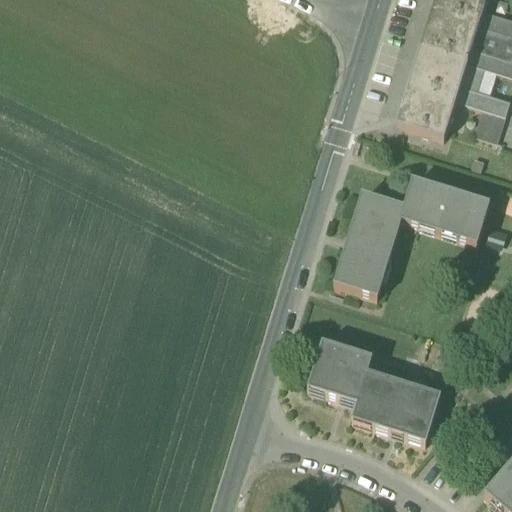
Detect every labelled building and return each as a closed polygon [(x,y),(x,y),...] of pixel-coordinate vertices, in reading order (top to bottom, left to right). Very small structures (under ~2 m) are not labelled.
[(442,0),(436,21),(478,34),(483,19),(488,0),(442,0)] [(496,23),(483,19),(478,34),(491,38),(496,23)] [(436,21),(425,58),(467,71),(478,34),(436,21)] [(181,160),(252,194),(268,160),(243,148),(281,71),(289,75),(302,48),(248,22),(181,160)] [(491,38),(511,44),(511,27),(496,23),(491,38)] [(482,76),(511,85),(511,44),(491,38),(478,34),(467,71),(482,76)] [(425,58),(413,96),(455,109),(460,93),(467,71),(425,58)] [(460,93),(475,98),(482,76),(467,71),(460,93)] [(455,109),(482,117),(505,124),(510,109),(475,98),(460,93),(455,109)] [(444,147),(455,109),(413,96),(402,134),(444,147)] [(498,147),(505,124),(482,117),(474,143),(497,150),(498,147)] [(413,190),(404,217),(401,229),(477,253),(489,213),(413,190)] [(377,307),(401,229),(404,217),(362,204),(362,205),(366,207),(362,223),(357,221),(340,276),(344,278),(340,293),(335,292),(335,293),(377,307)] [(352,429),(425,452),(440,404),(367,382),(372,367),(322,351),(307,398),(357,413),(352,429)] [(511,511),(511,474),(484,506),(491,511),(511,511)]
